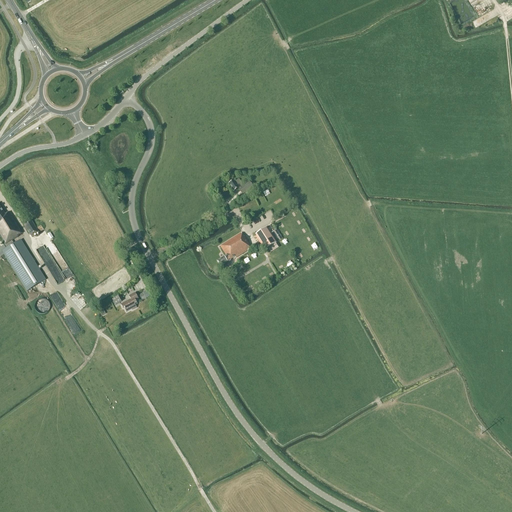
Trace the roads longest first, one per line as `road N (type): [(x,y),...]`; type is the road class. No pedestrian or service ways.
road 1 (tertiary): [(353,511),(277,461),(222,392),(134,226),(132,192),(152,136),(126,96)]
road 2 (unclassified): [(126,96),(247,0)]
